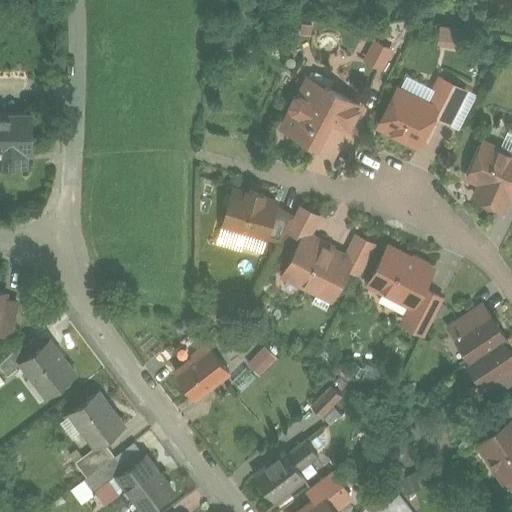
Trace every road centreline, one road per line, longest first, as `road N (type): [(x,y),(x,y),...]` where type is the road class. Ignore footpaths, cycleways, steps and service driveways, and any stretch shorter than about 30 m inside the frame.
road 1 (unclassified): [(241,511),(83,300),(60,237)]
road 2 (residential): [(511,287),(492,258),(435,209),(249,163)]
road 3 (unclassified): [(60,237),(79,0)]
